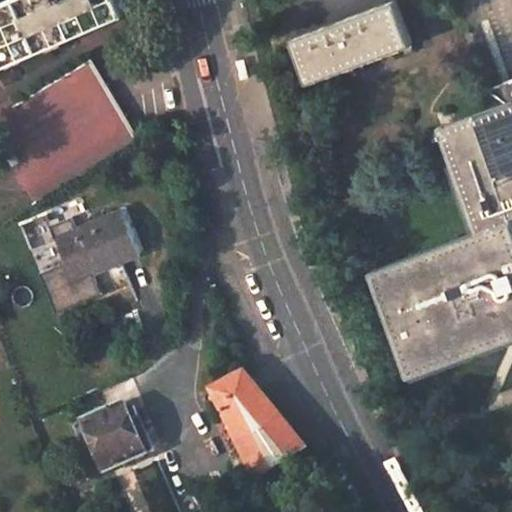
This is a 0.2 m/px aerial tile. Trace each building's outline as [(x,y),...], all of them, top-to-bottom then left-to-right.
[(0,67),(126,13),(121,0),(4,0),(0,2),(0,67)] [(390,4),(289,40),(312,101),(413,65),(390,4)] [(90,56),(0,110),(0,163),(26,206),(139,140),(90,56)] [(511,100),(439,127),(479,232),(371,274),(410,375),(511,335),(511,223),(510,218),(511,217),(511,100)] [(52,239),(67,281),(138,254),(122,211),(52,239)] [(287,433),(236,377),(206,394),(256,489),(306,454),(287,433)] [(81,424),(103,472),(150,450),(138,426),(133,430),(122,404),(81,424)]
